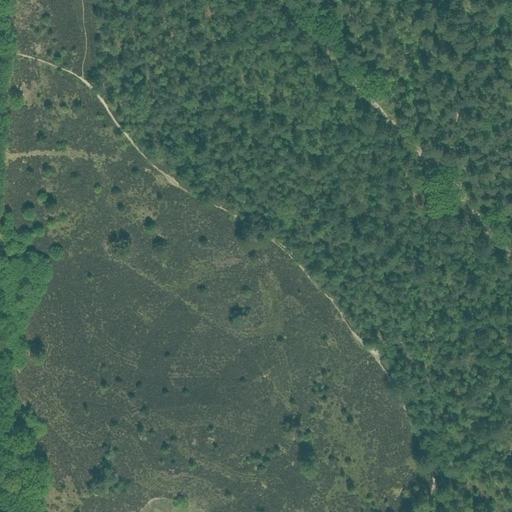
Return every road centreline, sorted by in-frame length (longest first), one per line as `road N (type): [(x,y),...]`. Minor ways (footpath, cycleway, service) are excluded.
road 1 (track): [(369,350),(290,257),(169,178),(83,80),(0,50)]
road 2 (track): [(440,176),(287,4)]
road 3 (track): [(431,511),(433,472),(406,406),(369,350)]
road 4 (track): [(369,350),(460,330),(511,306)]
